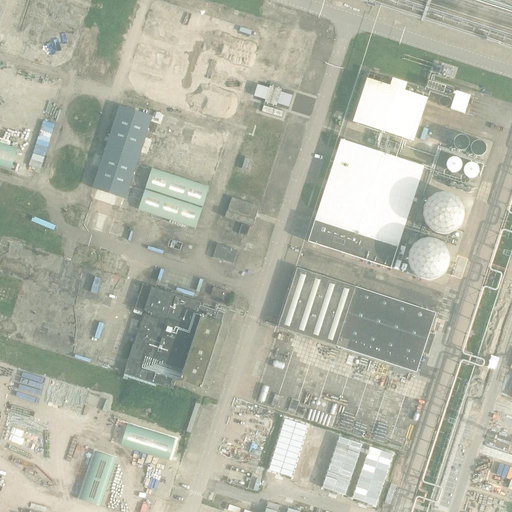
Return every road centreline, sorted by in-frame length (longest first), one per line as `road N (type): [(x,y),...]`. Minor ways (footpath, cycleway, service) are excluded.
road 1 (unknown): [(276,246),(468,306)]
road 2 (unknown): [(27,123),(51,94),(117,73),(143,0)]
